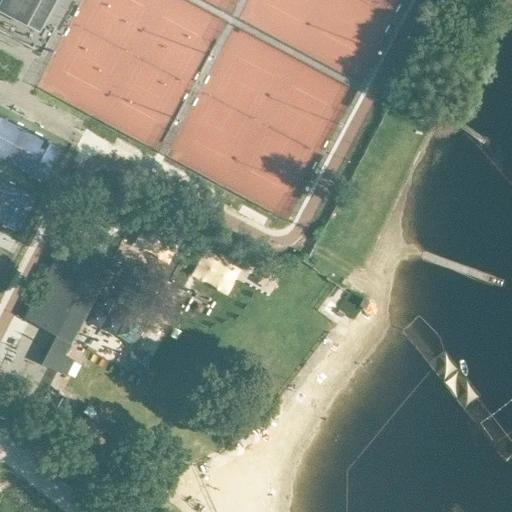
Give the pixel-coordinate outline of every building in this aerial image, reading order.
[(0,0),(0,10),(26,24),(38,0),(0,0)] [(72,342),(113,260),(68,237),(48,273),(46,272),(42,280),(45,281),(25,318),(72,342)] [(202,242),(185,280),(239,305),(257,267),(202,242)] [(365,297),(351,291),(338,308),(352,319),(354,320),(362,309),(364,310),(361,316),(368,320),(376,306),(364,299),(365,297)] [(57,370),(66,374),(73,360),(50,348),(43,362),(57,370)]
